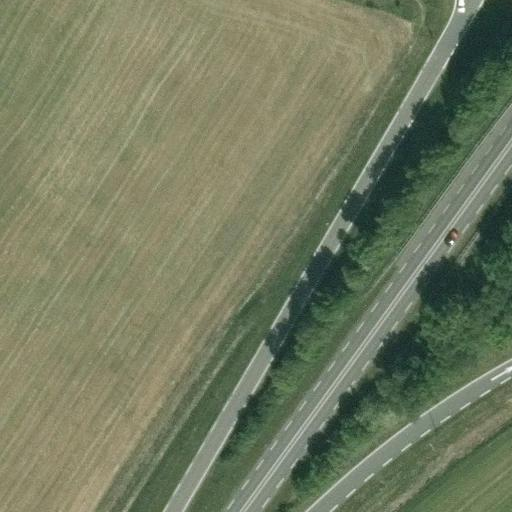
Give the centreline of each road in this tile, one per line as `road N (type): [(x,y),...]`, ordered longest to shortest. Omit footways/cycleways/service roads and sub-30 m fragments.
road 1 (primary): [(471,0),(171,511)]
road 2 (primary): [(242,511),(511,140)]
road 3 (primary): [(319,511),(395,445),(511,367)]
